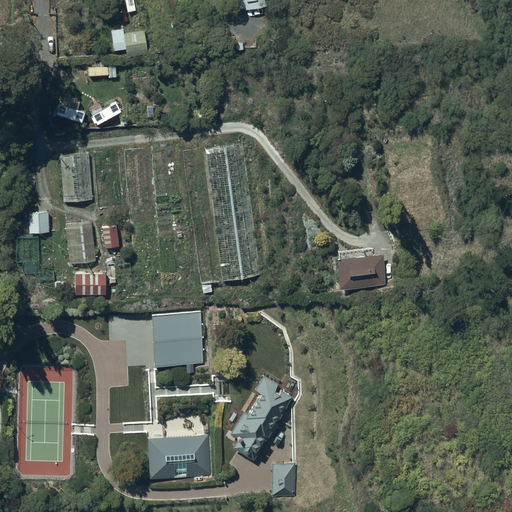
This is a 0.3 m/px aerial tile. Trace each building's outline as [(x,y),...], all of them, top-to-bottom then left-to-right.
[(134,0),(125,0),(127,10),(136,9),(134,0)] [(123,26),(111,28),(113,50),(125,48),(126,53),(148,51),(145,28),(124,31),(123,26)] [(115,62),(92,62),(93,84),(116,83),(115,62)] [(83,92),(75,92),(75,110),(84,109),(85,124),(122,123),(120,88),(83,89),(83,92)] [(244,142),(206,148),(222,278),(261,274),(244,142)] [(60,153),(63,200),(92,198),(89,151),(60,153)] [(48,210),(27,210),(27,232),(48,232),(48,210)] [(92,220),(65,222),(69,261),(96,259),(92,220)] [(116,223),(102,225),(104,246),(107,246),(107,248),(116,247),(116,246),(118,246),(116,223)] [(383,253),(336,255),(337,285),(384,283),(383,253)] [(106,271),(75,271),(75,292),(105,293),(106,271)] [(202,309),(152,311),(153,364),(203,363),(202,309)] [(278,382),(263,372),(254,387),(260,390),(258,393),(256,392),(249,404),(251,405),(249,408),(248,407),(247,410),(244,408),(230,432),(237,436),(232,445),(253,459),(273,427),(270,425),(272,422),(270,421),(272,418),(274,419),(276,416),(274,415),(276,412),(277,413),(282,406),(281,405),(283,401),(284,402),(289,394),(279,388),(278,390),(274,388),(278,382)] [(209,433),(148,435),(148,477),(211,476),(209,433)] [(296,461),(271,460),(271,495),(296,495),(296,461)]
